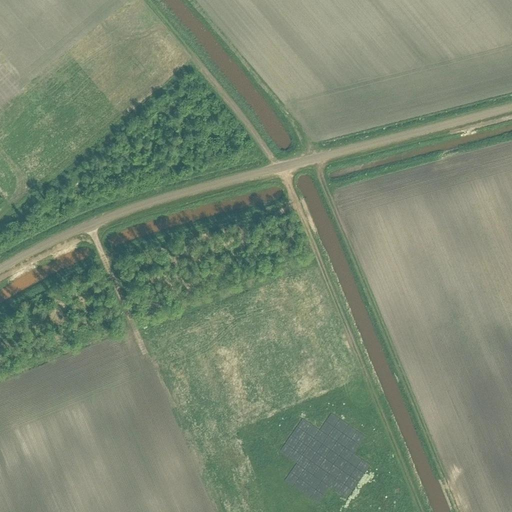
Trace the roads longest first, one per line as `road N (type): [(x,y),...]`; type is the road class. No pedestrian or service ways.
road 1 (unclassified): [(0,269),(118,211),(511,106)]
road 2 (track): [(423,511),(282,166)]
